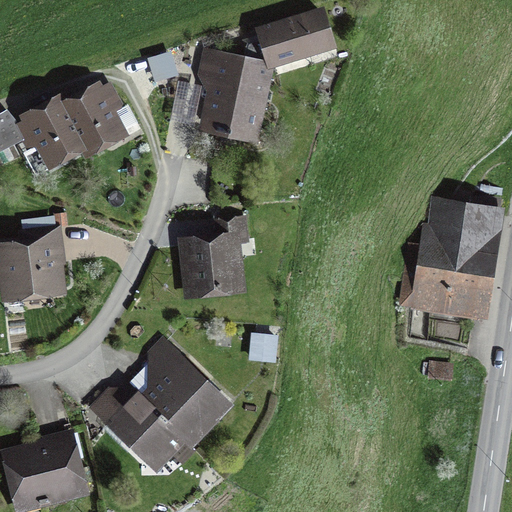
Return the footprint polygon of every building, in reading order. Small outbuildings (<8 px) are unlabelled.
[(264,42),(250,46),(246,62),(261,65),(258,81),(266,83),(269,81),(273,70),(270,67),(271,63),(331,45),(321,11),(260,30),(264,42)] [(171,49),(150,54),(156,75),(177,69),(171,49)] [(257,83),(258,81),(261,65),(246,62),(222,57),(216,84),(222,85),(218,101),(213,100),(207,126),(217,128),(217,130),(251,135),(257,104),(253,103),(257,83)] [(175,75),(174,116),(198,117),(200,76),(175,75)] [(61,101),(87,149),(137,122),(127,105),(111,114),(98,90),(65,107),(62,101),(61,101)] [(86,149),(87,149),(61,101),(28,119),(50,160),(82,143),(86,149)] [(0,109),(0,139),(17,141),(19,112),(0,109)] [(409,243),(401,300),(480,312),(498,199),(470,196),(463,206),(462,210),(434,205),(431,228),(424,227),(421,245),(409,243)] [(236,285),(231,240),(245,239),(243,216),(218,219),(220,240),(217,241),(214,236),(209,234),(204,237),(202,243),(188,244),(193,289),(236,285)] [(8,294),(59,288),(53,243),(2,249),(8,294)] [(277,336),(252,333),(249,358),(274,361),(277,336)] [(168,419),(166,421),(183,437),(206,413),(218,412),(227,403),(181,359),(145,397),(168,419)] [(430,362),(429,375),(449,377),(451,364),(430,362)] [(145,397),(139,391),(110,421),(141,451),(169,451),(180,463),(194,449),(183,437),(166,421),(168,419),(145,397)] [(451,432),(454,409),(439,407),(436,430),(436,436),(445,437),(446,432),(451,432)] [(45,439),(47,447),(10,457),(17,484),(12,485),(18,509),(67,497),(59,464),(78,460),(71,432),(45,439)]
